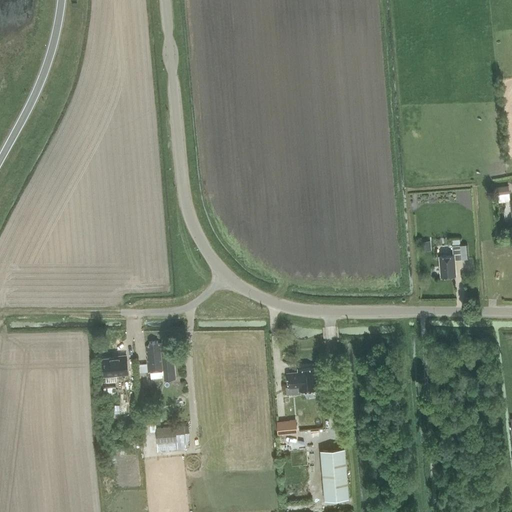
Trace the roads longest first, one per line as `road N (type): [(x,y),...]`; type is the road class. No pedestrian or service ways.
road 1 (unclassified): [(422,312),(295,310),(265,301),(217,266),(181,190),(165,0)]
road 2 (trunk): [(0,159),(44,66),(59,0)]
